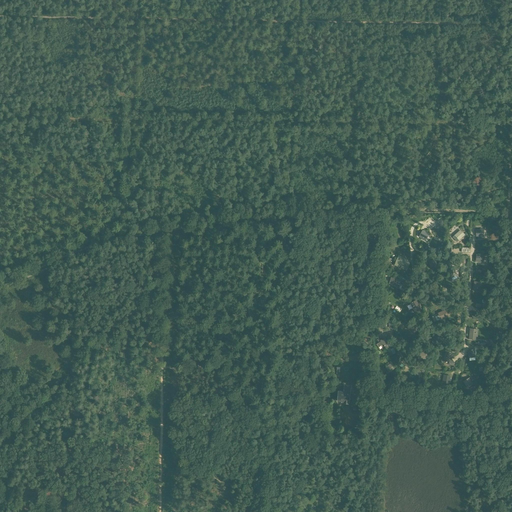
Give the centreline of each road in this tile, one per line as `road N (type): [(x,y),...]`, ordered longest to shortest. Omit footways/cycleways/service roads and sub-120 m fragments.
road 1 (track): [(0,284),(126,235),(288,210),(511,212)]
road 2 (unknown): [(511,24),(0,15)]
road 3 (track): [(511,120),(130,117)]
road 4 (unclassified): [(511,427),(497,403),(509,215)]
road 5 (track): [(288,210),(301,0)]
road 6 (track): [(130,117),(0,116)]
